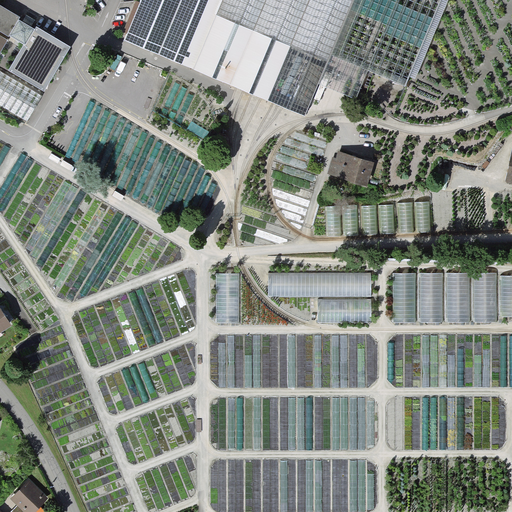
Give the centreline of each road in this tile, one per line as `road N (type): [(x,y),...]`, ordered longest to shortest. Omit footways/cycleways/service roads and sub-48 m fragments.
road 1 (track): [(20,143),(203,256),(202,511)]
road 2 (track): [(88,375),(218,329),(511,326)]
road 3 (track): [(107,422),(202,386),(511,391)]
road 4 (track): [(127,472),(192,447),(214,454),(510,453)]
road 5 (track): [(0,219),(63,311),(143,511)]
road 6 (track): [(511,237),(203,256)]
road 7 (track): [(511,270),(247,254)]
road 8 (track): [(382,511),(389,263)]
road 9 (track): [(91,88),(205,162),(220,181),(227,196),(203,256)]
road 10 (track): [(203,256),(63,311)]
road 11 (residential): [(67,511),(0,389)]
road 12 (track): [(302,249),(340,118)]
road 13 (track): [(510,511),(511,391)]
